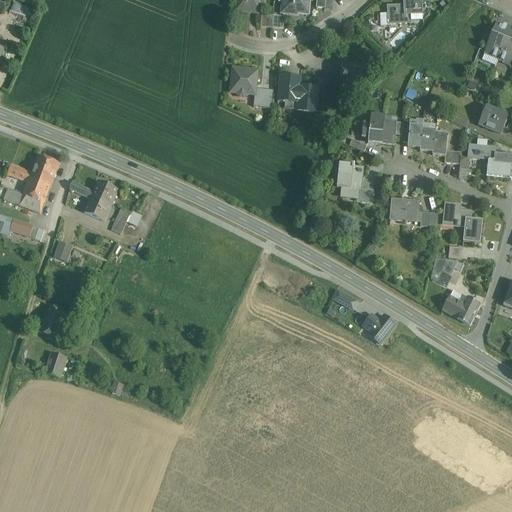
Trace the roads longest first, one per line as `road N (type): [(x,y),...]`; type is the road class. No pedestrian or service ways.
road 1 (secondary): [(472,352),(309,254),(81,146)]
road 2 (residential): [(81,146),(21,333)]
road 3 (residential): [(364,0),(297,44),(235,42)]
road 4 (residential): [(472,352),(511,221)]
